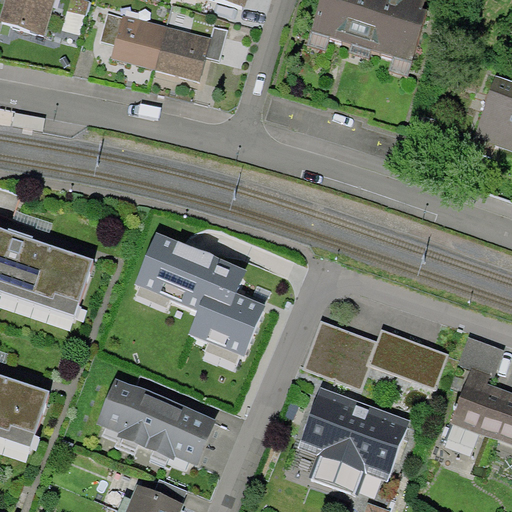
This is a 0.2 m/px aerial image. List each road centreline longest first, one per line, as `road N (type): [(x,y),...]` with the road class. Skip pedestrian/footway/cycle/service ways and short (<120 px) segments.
road 1 (residential): [(221,511),(323,265),(511,332)]
road 2 (residential): [(248,143),(440,195),(511,224)]
road 3 (residential): [(0,91),(248,143)]
road 4 (residential): [(290,0),(248,143)]
